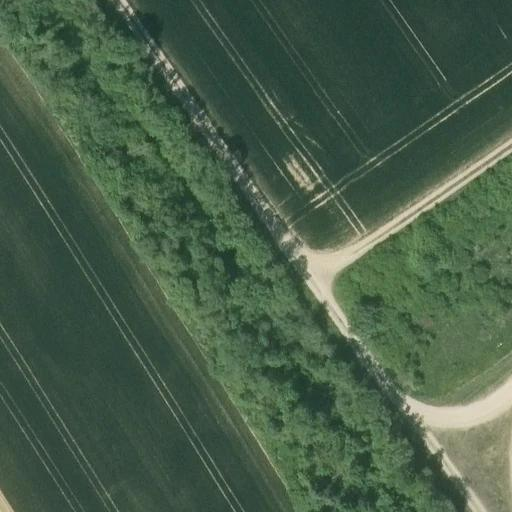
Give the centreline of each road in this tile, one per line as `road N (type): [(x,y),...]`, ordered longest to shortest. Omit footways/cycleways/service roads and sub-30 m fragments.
road 1 (track): [(115,0),(470,511)]
road 2 (track): [(316,283),(511,148)]
